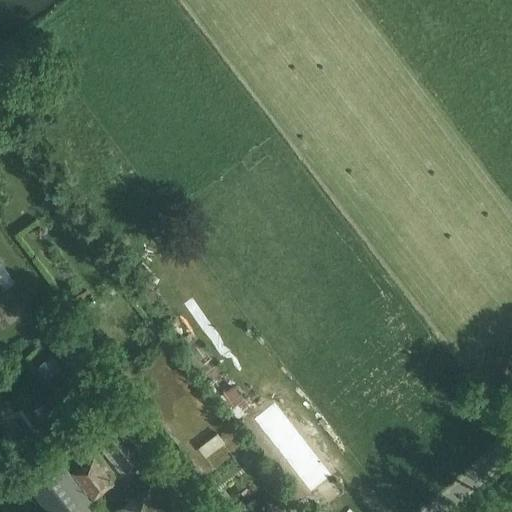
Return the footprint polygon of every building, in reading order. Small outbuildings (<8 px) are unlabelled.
[(58,420),(75,408),(61,388),(44,400),(58,420)] [(313,488),(334,472),(276,400),(256,417),(313,488)] [(45,428),(56,420),(43,401),(31,409),(45,428)] [(34,439),(33,438),(44,429),(25,403),(14,411),(8,403),(0,407),(0,428),(17,452),(34,439)] [(152,452),(116,406),(85,430),(121,476),(152,452)] [(62,455),(88,435),(75,418),(49,439),(62,455)] [(46,441),(13,467),(47,511),(84,511),(95,504),(46,441)] [(92,499),(114,482),(93,455),(71,472),(92,499)] [(179,511),(155,480),(135,495),(148,511),(179,511)] [(148,511),(135,495),(116,510),(117,511),(148,511)]
